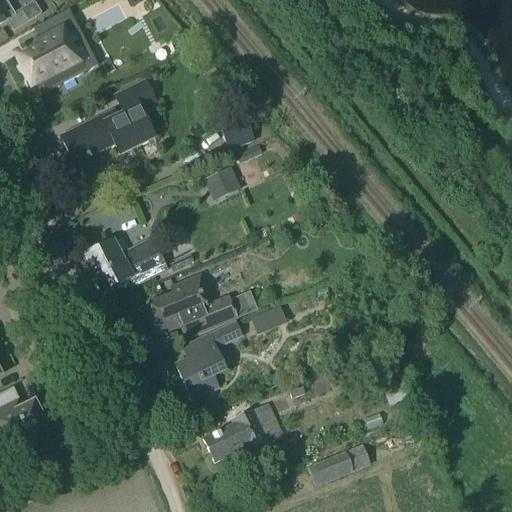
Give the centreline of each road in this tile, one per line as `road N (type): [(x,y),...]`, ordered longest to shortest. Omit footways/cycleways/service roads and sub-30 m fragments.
road 1 (track): [(175,511),(145,436),(0,509)]
road 2 (residential): [(145,436),(55,264)]
